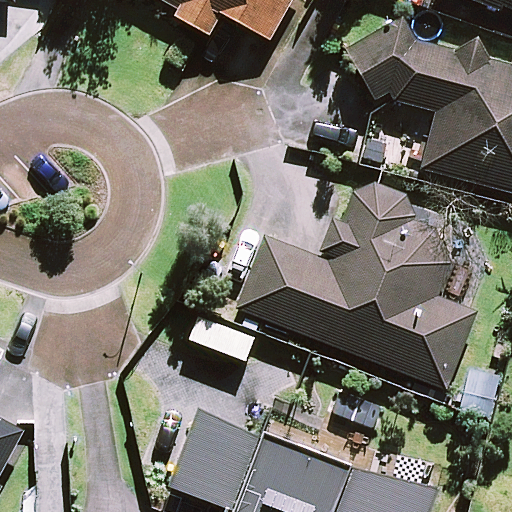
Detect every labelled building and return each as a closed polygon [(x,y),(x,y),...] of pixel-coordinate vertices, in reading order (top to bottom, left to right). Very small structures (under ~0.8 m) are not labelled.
[(159,0),(179,11),(175,18),(210,37),(222,17),(269,43),(293,0),(159,0)] [(511,0),(470,0),(501,12),(502,8),(511,11),(511,0)] [(459,52),(417,41),(403,19),(347,51),(376,103),(390,95),(395,103),(436,114),(421,171),(511,195),(511,65),(489,60),(478,41),(459,52)] [(437,298),(450,266),(436,231),(414,222),(416,218),(407,196),(376,184),(354,194),(342,223),(334,219),(320,253),(330,257),(328,262),(266,237),(237,310),(447,393),(479,314),(437,298)] [(253,340),(197,319),(188,344),(244,365),(253,340)] [(262,435),(199,411),(169,489),(228,511),(227,511),(428,511),(434,499),(262,435)] [(0,474),(22,430),(0,418),(0,474)]
